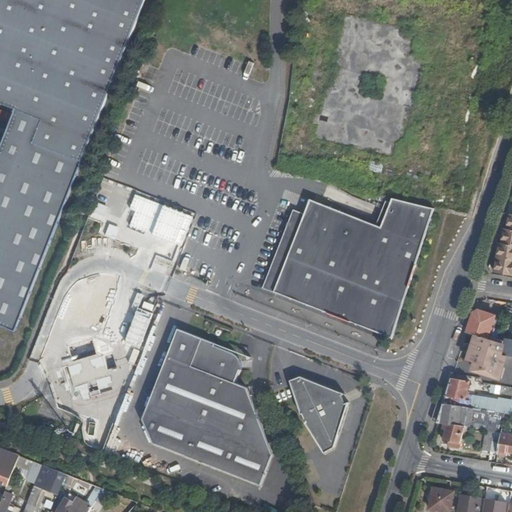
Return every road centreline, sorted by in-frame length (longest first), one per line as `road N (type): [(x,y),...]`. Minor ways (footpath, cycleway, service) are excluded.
road 1 (unclassified): [(429,384),(102,263),(65,291),(28,382),(0,397)]
road 2 (residential): [(462,281),(511,129)]
